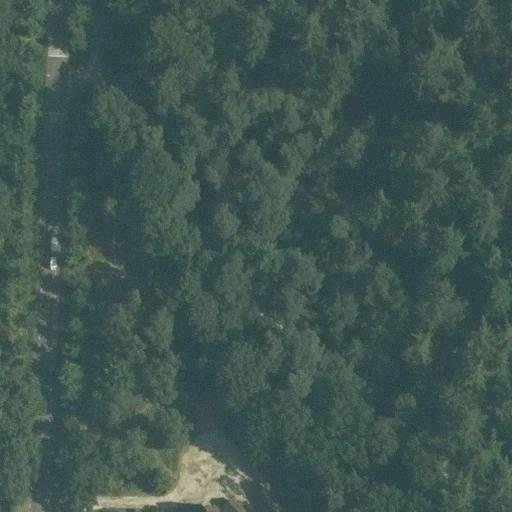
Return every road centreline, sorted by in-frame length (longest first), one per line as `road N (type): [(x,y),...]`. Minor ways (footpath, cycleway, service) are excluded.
road 1 (tertiary): [(35,511),(59,0)]
road 2 (track): [(511,213),(455,325),(440,414)]
